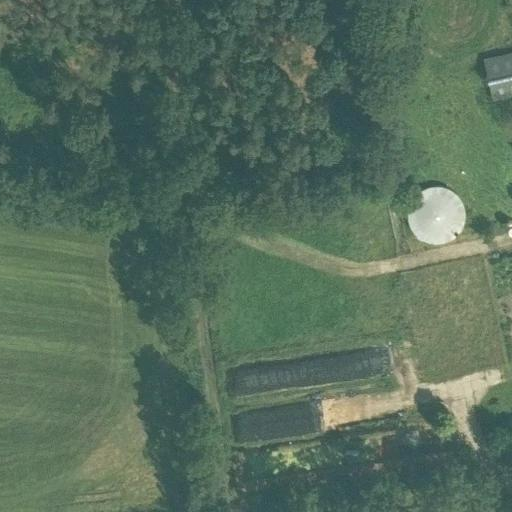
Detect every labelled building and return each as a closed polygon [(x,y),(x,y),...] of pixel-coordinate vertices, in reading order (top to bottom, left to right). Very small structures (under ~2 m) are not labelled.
[(489,80),(511,74),(511,51),(484,59),(489,80)] [(511,74),(489,80),(493,97),(511,92),(511,74)] [(462,222),(463,216),(463,211),(461,206),(459,201),(456,196),(452,193),(448,190),(443,188),(437,187),(432,187),(426,188),(421,190),(417,192),(413,196),(410,201),(408,205),(406,211),(406,216),(407,221),(409,226),(411,231),(415,235),(419,239),(424,241),(429,243),(434,243),(440,243),(445,241),(450,239),(454,235),(457,231),(460,227),(462,222)] [(414,378),(494,364),(475,258),(396,272),(414,378)] [(254,364),(262,387),(276,382),(268,359),(254,364)] [(266,456),(244,455),(243,472),(301,473),(302,440),(266,439),(266,456)]
